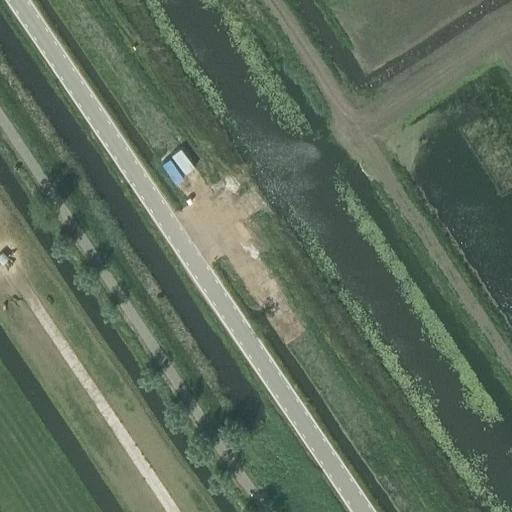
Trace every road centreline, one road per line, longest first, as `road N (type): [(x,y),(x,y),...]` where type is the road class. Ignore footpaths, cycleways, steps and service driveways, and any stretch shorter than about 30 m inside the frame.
road 1 (tertiary): [(17,0),(361,511)]
road 2 (track): [(0,255),(171,511)]
